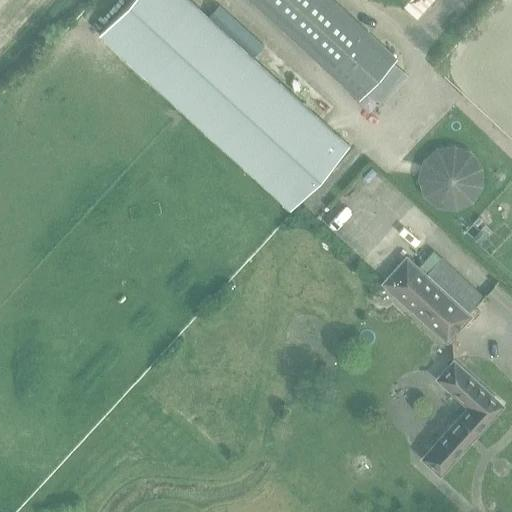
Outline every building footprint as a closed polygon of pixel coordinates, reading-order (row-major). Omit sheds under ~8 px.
[(129,0),(99,33),(290,208),(348,145),(321,120),(189,0),(129,0)] [(255,0),(361,96),(393,61),(326,0),(255,0)] [(357,218),(339,201),(332,209),(349,226),(357,218)] [(385,282),(447,339),(468,315),(467,314),(484,296),(441,258),(424,275),(406,259),(385,282)] [(440,473),(502,405),(453,361),(438,377),(470,406),(424,457),(440,473)]
